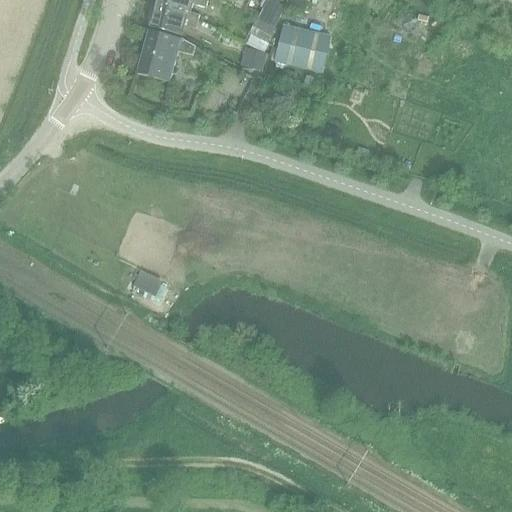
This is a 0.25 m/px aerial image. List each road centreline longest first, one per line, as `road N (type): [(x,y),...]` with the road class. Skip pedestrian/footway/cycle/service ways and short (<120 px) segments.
road 1 (unclassified): [(511,246),(241,149),(144,133),(75,101)]
road 2 (track): [(0,465),(223,464),(284,482),(334,511)]
